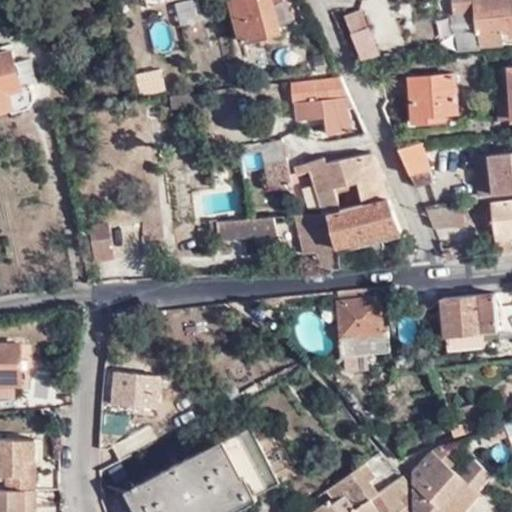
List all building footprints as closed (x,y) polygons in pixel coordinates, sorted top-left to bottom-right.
[(227,0),(226,0),(239,43),(261,37),(264,40),(270,39),(271,35),(275,34),(273,26),(285,23),(278,0),(227,0)] [(455,43),(456,50),(511,45),(511,0),(448,0),(450,19),(451,32),(454,33),(455,43)] [(341,16),(349,34),(366,26),(359,9),(341,16)] [(451,32),(450,19),(436,20),(438,44),(455,43),(454,33),(451,32)] [(366,26),(349,34),(360,62),(378,54),(366,26)] [(312,29),(300,33),(313,67),(315,78),(327,73),(325,64),(312,29)] [(0,116),(10,114),(11,118),(30,114),(36,107),(30,86),(22,88),(13,53),(0,56),(0,116)] [(100,54),(81,58),(88,86),(110,80),(105,59),(101,60),(100,54)] [(158,68),(132,74),(137,98),(148,97),(147,86),(161,84),(158,68)] [(496,90),(498,118),(511,118),(511,69),(509,70),(511,89),(496,90)] [(405,77),(407,121),(446,119),(447,115),(454,114),(451,74),(405,77)] [(292,84),(294,101),(327,98),(330,126),(331,129),(351,127),(349,110),(352,109),(339,80),(292,84)] [(197,92),(168,95),(170,109),(199,106),(197,92)] [(297,132),(330,126),(327,98),(294,101),(297,132)] [(239,149),(240,154),(261,149),(264,160),(267,162),(287,158),(282,138),(262,142),(261,144),(239,149)] [(416,142),(395,148),(414,187),(430,184),(416,142)] [(267,173),(264,160),(261,149),(240,154),(245,180),(267,176),(267,173)] [(511,151),(485,155),(492,195),(511,191),(511,151)] [(312,162),(311,160),(311,159),(292,165),(294,175),(308,170),(320,212),(328,212),(341,209),(332,187),(355,180),(362,204),(387,199),(381,182),(373,153),(325,162),(324,159),(312,162)] [(473,197),(492,195),(485,155),(466,158),(473,197)] [(289,169),(287,158),(267,162),(264,160),(267,173),(289,169)] [(292,181),(289,169),(267,173),(267,176),(270,186),(292,181)] [(399,232),(387,199),(362,204),(341,209),(328,212),(320,212),(293,215),(306,255),(316,253),(321,271),(343,269),(337,248),(399,232)] [(511,201),(490,204),(496,255),(511,252),(511,201)] [(425,209),(432,229),(461,227),(460,207),(425,209)] [(248,218),(216,221),(218,240),(277,234),(273,216),(248,218)] [(88,227),(94,265),(114,262),(108,224),(88,227)] [(381,331),(377,287),(336,292),(342,353),(390,349),(387,330),(381,331)] [(511,295),(496,297),(499,335),(511,334),(511,295)] [(282,296),(260,298),(261,307),(282,305),(282,296)] [(496,297),(441,301),(444,340),(499,335),(496,297)] [(499,335),(444,340),(446,356),(484,353),(484,351),(500,349),(499,335)] [(0,383),(16,382),(21,382),(20,344),(0,344),(0,383)] [(413,354),(394,356),(395,366),(414,366),(413,354)] [(161,374),(116,370),(109,369),(104,401),(114,402),(158,406),(161,374)] [(0,383),(0,395),(17,395),(16,382),(0,383)] [(453,439),(482,430),(473,405),(458,410),(461,423),(449,428),(453,439)] [(108,430),(126,431),(127,414),(109,413),(108,430)] [(269,417),(251,426),(280,480),(297,471),(269,417)] [(491,443),(509,438),(504,425),(487,431),(491,443)] [(220,511),(280,480),(251,426),(190,459),(188,456),(161,469),(163,473),(131,492),(141,511),(220,511)] [(25,457),(34,457),(33,436),(0,436),(0,472),(6,472),(6,487),(0,486),(0,511),(29,511),(29,505),(36,505),(36,487),(33,487),(34,472),(25,472),(25,457)] [(137,449),(132,440),(110,451),(115,460),(137,449)] [(438,445),(431,453),(440,460),(447,453),(438,445)] [(440,460),(431,453),(420,465),(412,487),(412,509),(415,511),(461,511),(477,495),(477,492),(476,491),(458,476),(440,460)] [(34,472),(34,457),(25,457),(25,472),(34,472)] [(139,458),(124,466),(129,475),(144,466),(139,458)] [(473,459),(458,476),(476,491),(491,475),(473,459)] [(313,511),(353,511),(372,501),(379,496),(404,479),(402,477),(377,493),(370,481),(374,478),(365,463),(329,488),(337,500),(333,503),(330,498),(312,511),(313,511)] [(404,479),(379,496),(388,511),(400,511),(407,508),(407,495),(408,488),(409,479),(407,478),(404,479)] [(379,511),(372,501),(353,511),(379,511)]
